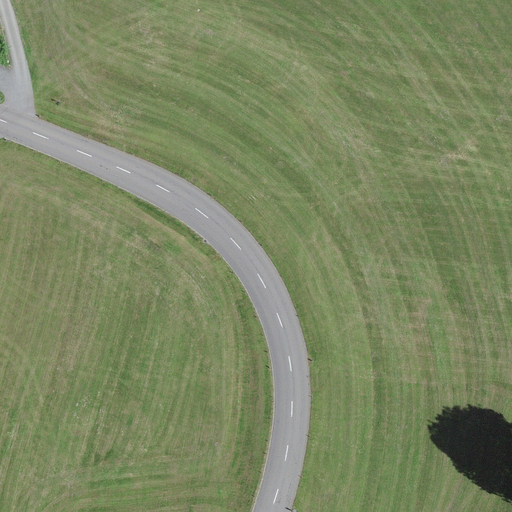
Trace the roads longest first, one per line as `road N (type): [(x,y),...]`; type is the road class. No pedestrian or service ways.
road 1 (tertiary): [(271,511),(292,432),(292,372),(262,279),(191,206),(0,119)]
road 2 (track): [(3,0),(29,105),(20,128)]
